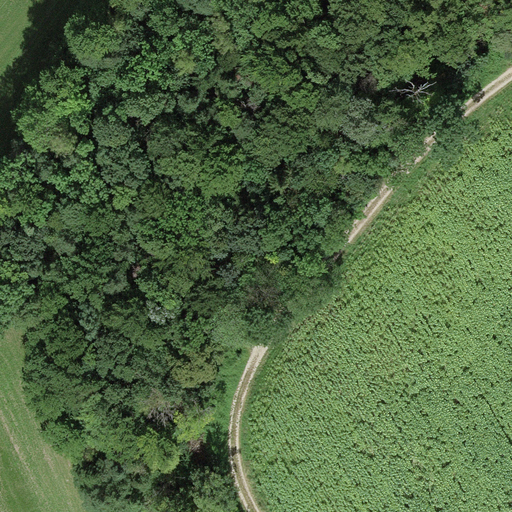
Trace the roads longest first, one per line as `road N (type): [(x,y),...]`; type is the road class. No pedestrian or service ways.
road 1 (track): [(511,72),(385,185),(293,297),(247,369)]
road 2 (track): [(254,511),(227,439),(247,369)]
